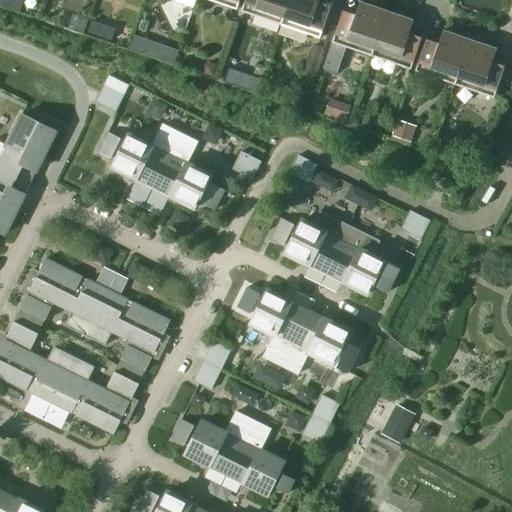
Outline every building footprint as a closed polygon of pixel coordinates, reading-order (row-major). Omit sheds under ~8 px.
[(1,0),(0,4),(0,6),(18,12),(21,0),(1,0)] [(191,11),(194,0),(167,0),(168,1),(170,3),(173,4),(191,11)] [(197,0),(234,13),(238,0),(197,0)] [(278,28),(287,0),(243,0),(238,14),(278,28)] [(317,0),(287,0),(278,28),(317,41),(328,9),(316,5),(317,0)] [(369,58),(384,13),(357,4),(353,17),(340,13),(321,68),(335,73),(342,49),(369,58)] [(411,22),(384,13),(369,58),(408,72),(419,39),(406,35),(411,22)] [(113,41),(119,24),(103,18),(97,35),(113,41)] [(452,86),(467,41),(440,32),(436,45),(423,41),(412,73),(452,86)] [(133,37),(129,51),(149,58),(154,45),(133,37)] [(494,50),(467,41),(452,86),(491,100),(502,68),(489,63),(494,50)] [(311,75),(320,48),(310,44),(301,71),(311,75)] [(203,67),(201,73),(212,77),(215,66),(209,64),(203,67)] [(229,69),(224,83),(256,93),(260,80),(229,69)] [(104,85),(96,103),(115,112),(124,95),(104,85)] [(343,121),(348,105),(328,98),(322,114),(343,121)] [(1,144),(0,145),(0,168),(30,184),(56,133),(21,116),(6,146),(1,144)] [(396,123),(391,137),(410,143),(414,129),(396,123)] [(153,189),(177,141),(159,132),(152,146),(129,134),(124,143),(120,141),(121,139),(108,133),(98,153),(111,160),(112,158),(116,160),(112,169),(153,189)] [(187,163),(190,157),(194,149),(177,141),(153,189),(194,210),(198,201),(202,203),(201,205),(214,211),(225,190),(212,184),(211,185),(207,183),(211,175),(187,163)] [(232,170),(252,180),(260,163),(241,153),(232,170)] [(298,156),(289,174),(309,183),(318,166),(298,156)] [(30,184),(0,168),(0,232),(5,235),(30,184)] [(410,212),(401,229),(421,239),(430,222),(410,212)] [(326,275),(349,227),(332,219),(320,213),(313,227),(302,221),(297,229),(293,227),(294,226),(281,219),(271,239),(284,246),(285,244),(289,246),(285,255),(326,275)] [(373,256),(380,242),(367,236),(349,227),(326,275),(367,296),(372,284),(377,286),(376,288),(388,293),(394,279),(399,269),(388,263),(388,264),(383,262),(384,261),(373,256)] [(128,301),(87,280),(86,283),(81,281),(82,278),(45,259),(38,273),(33,270),(24,289),(29,292),(20,310),(21,310),(14,323),(5,340),(0,338),(0,378),(26,391),(28,388),(32,391),(31,394),(71,414),(73,411),(78,413),(76,416),(114,435),(120,421),(126,424),(135,405),(130,403),(139,385),(138,384),(144,371),(145,372),(154,354),(159,357),(169,337),(163,335),(170,322),(133,303),(131,306),(126,303),(128,301)] [(266,351),(284,359),(308,311),(267,291),(250,325),(273,337),(266,351)] [(343,343),(349,332),(308,311),(284,359),(301,368),(308,354),(332,366),(338,355),(342,357),(341,358),(353,364),(360,350),(348,344),(348,345),(343,343)] [(213,342),(203,362),(221,370),(231,351),(213,342)] [(211,390),(221,370),(203,362),(194,382),(211,390)] [(266,369),(262,382),(278,387),(282,374),(266,369)] [(339,405),(322,396),(312,416),(329,425),(339,405)] [(397,407),(383,434),(399,443),(413,415),(397,407)] [(319,445),(329,425),(312,416),(302,436),(319,445)] [(185,456),(226,476),(250,428),(232,419),(225,433),(202,421),(198,430),(193,428),(194,426),(181,420),(171,440),(184,447),(185,445),(189,447),(185,456)] [(260,450),(267,436),(250,428),(226,476),(267,497),(272,485),(277,487),(276,488),(288,494),(294,480),(283,475),(283,476),(278,474),(284,462),(260,450)] [(405,466),(419,473),(423,466),(409,459),(405,466)] [(207,511),(167,492),(163,500),(158,498),(159,497),(146,490),(136,510),(139,511),(207,511)] [(43,511),(44,511),(3,491),(0,496),(0,511),(43,511)]
